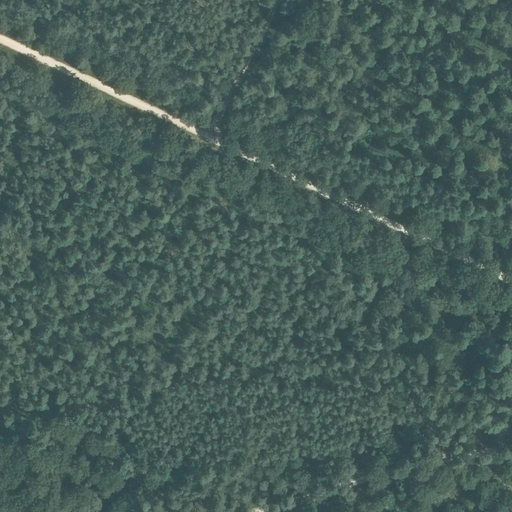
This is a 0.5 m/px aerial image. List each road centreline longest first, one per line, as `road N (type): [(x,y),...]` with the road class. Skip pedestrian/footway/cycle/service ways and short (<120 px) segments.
road 1 (track): [(511,281),(0,41)]
road 2 (track): [(229,511),(450,456),(511,450)]
road 3 (track): [(207,139),(273,0)]
